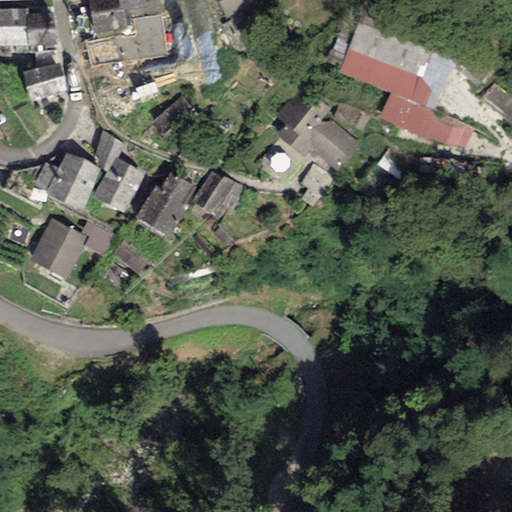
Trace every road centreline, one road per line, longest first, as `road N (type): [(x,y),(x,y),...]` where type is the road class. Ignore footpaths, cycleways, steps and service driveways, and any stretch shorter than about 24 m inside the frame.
road 1 (unclassified): [(0,310),(52,336),(97,343),(216,315),(268,323),(307,356),(315,385),(294,511)]
road 2 (track): [(295,508),(384,406),(511,337)]
